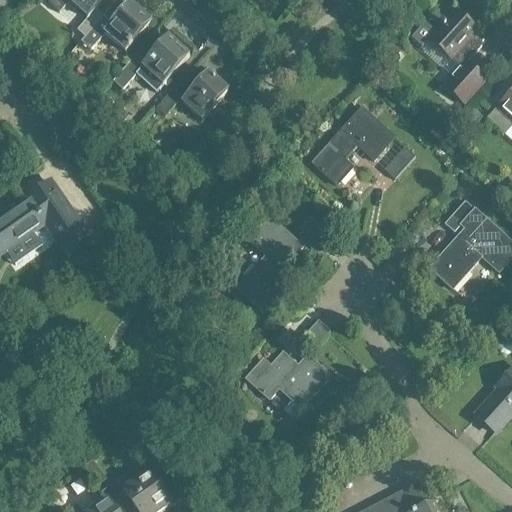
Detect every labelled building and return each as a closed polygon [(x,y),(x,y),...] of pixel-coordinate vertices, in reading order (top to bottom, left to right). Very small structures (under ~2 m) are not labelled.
[(51,0),(48,4),(59,14),(69,3),(88,20),(77,32),(85,39),(104,18),(96,11),(105,0),(51,0)] [(85,39),(81,43),(91,52),(105,35),(125,53),(152,24),(131,5),(113,26),(104,18),(85,39)] [(458,67),(484,38),(454,11),(428,40),(458,67)] [(137,56),(113,83),(123,92),(137,76),(157,94),(163,87),(190,57),(169,39),(146,64),(137,56)] [(466,64),(444,88),(455,98),(465,107),(487,83),(477,74),(466,64)] [(202,122),(209,115),(229,92),(209,75),(191,96),(179,85),(156,110),(165,119),(180,102),(202,122)] [(511,94),(488,121),(505,136),(511,128),(511,94)] [(76,108),(62,117),(71,130),(85,120),(76,108)] [(362,111),(313,166),(337,188),(353,170),(344,162),(357,147),(374,163),(395,140),(362,111)] [(467,133),(481,118),(473,111),(459,126),(467,133)] [(395,182),(415,159),(405,149),(384,173),(395,182)] [(0,256),(6,252),(7,253),(21,243),(20,241),(45,224),(57,242),(65,252),(67,253),(72,261),(93,246),(88,238),(89,238),(80,226),(51,183),(28,199),(30,203),(0,223),(0,256)] [(454,235),(475,212),(465,203),(444,226),(454,235)] [(459,238),(430,271),(450,289),(453,292),(455,289),(482,259),(499,275),(511,260),(511,245),(487,223),(475,212),(460,229),(464,233),(459,238)] [(299,230),(320,249),(330,238),(309,219),(299,230)] [(267,258),(239,289),(238,290),(260,311),(290,279),(282,272),(303,250),(270,220),(249,243),(267,258)] [(247,381),(254,388),(269,402),(279,391),(301,411),(331,379),(308,358),(298,369),(283,355),(271,369),(264,362),(247,381)] [(511,372),(497,389),(500,392),(477,417),(496,435),(511,416),(511,372)] [(226,404),(233,396),(226,389),(219,397),(226,404)] [(290,464),(294,454),(281,448),(277,457),(290,464)] [(120,481),(102,494),(114,511),(123,511),(133,505),(137,511),(162,511),(172,505),(149,473),(126,489),(120,481)] [(418,511),(425,508),(414,487),(403,493),(412,511),(418,511)] [(412,511),(403,493),(392,498),(399,511),(412,511)] [(80,511),(79,510),(75,511),(114,511),(102,494),(107,502),(93,511),(80,511)] [(399,511),(392,498),(382,504),(386,511),(399,511)] [(425,508),(418,511),(445,511),(439,501),(425,508)]
